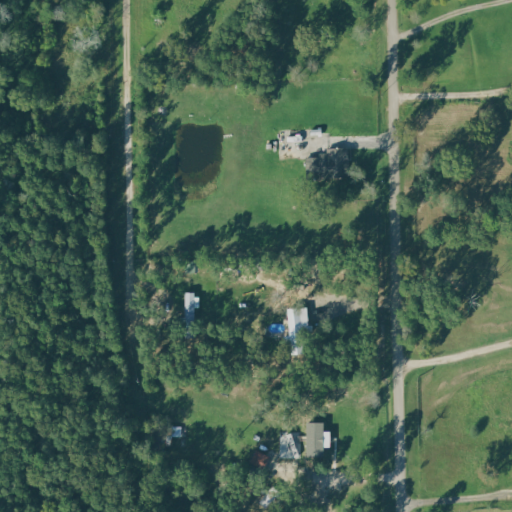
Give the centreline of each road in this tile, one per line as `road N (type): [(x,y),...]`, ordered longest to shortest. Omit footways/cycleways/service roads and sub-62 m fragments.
road 1 (residential): [(401,511),(393,0)]
road 2 (residential): [(126,0),(133,354)]
